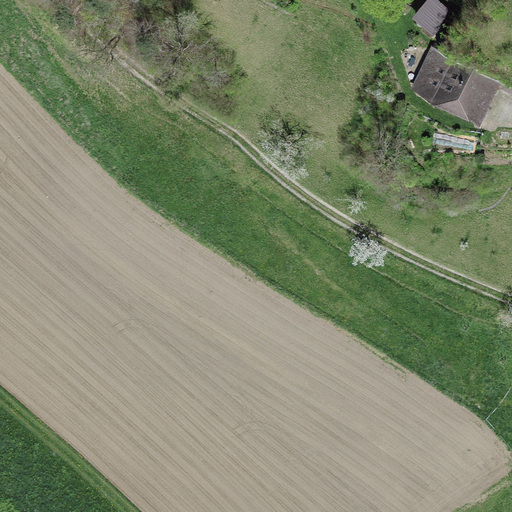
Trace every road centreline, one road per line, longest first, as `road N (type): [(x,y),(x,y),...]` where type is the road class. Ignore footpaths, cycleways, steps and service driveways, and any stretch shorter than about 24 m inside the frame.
road 1 (track): [(511,301),(324,209),(137,67),(74,0)]
road 2 (track): [(0,402),(123,511)]
